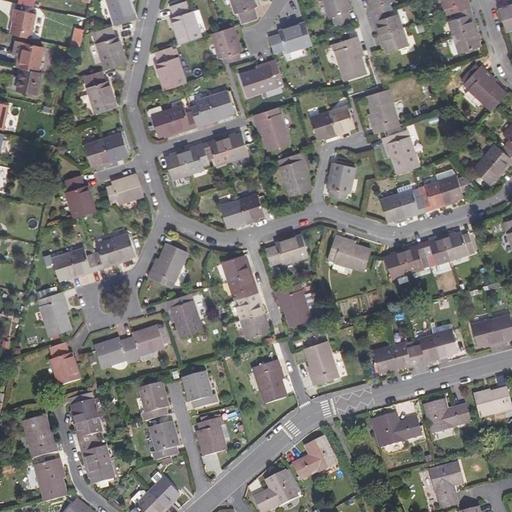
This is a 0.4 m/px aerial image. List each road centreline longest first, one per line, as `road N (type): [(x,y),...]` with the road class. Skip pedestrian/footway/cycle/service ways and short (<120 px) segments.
road 1 (residential): [(311,209),(393,233),(494,203),(511,185)]
road 2 (residential): [(308,414),(511,358)]
road 3 (residential): [(145,157),(127,104),(147,0)]
road 4 (residential): [(111,511),(80,484),(58,408)]
